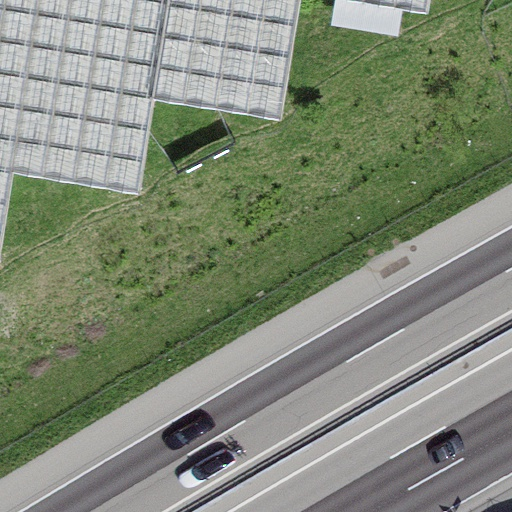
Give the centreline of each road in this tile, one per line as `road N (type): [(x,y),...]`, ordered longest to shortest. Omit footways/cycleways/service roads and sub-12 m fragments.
road 1 (motorway): [(511,268),(91,511)]
road 2 (motorway): [(335,511),(511,410)]
